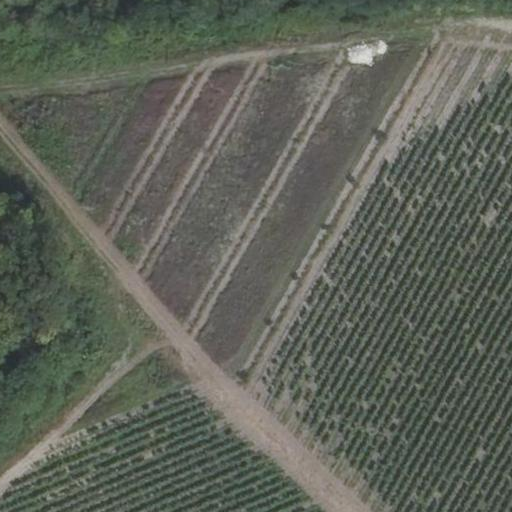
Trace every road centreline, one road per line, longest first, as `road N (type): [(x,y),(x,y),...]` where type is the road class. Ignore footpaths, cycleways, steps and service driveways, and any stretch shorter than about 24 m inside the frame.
road 1 (track): [(0,87),(352,36),(511,26)]
road 2 (track): [(352,511),(166,329)]
road 3 (track): [(0,135),(166,329)]
road 4 (track): [(166,329),(104,391),(0,462)]
